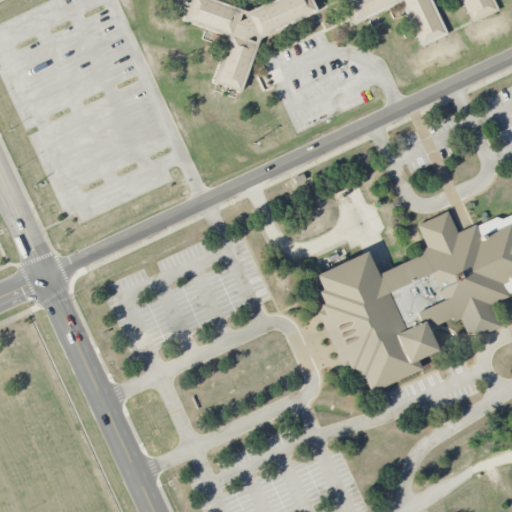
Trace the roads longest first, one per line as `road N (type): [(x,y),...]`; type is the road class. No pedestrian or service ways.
road 1 (residential): [(46,277),(511,62)]
road 2 (tertiary): [(155,511),(46,277)]
